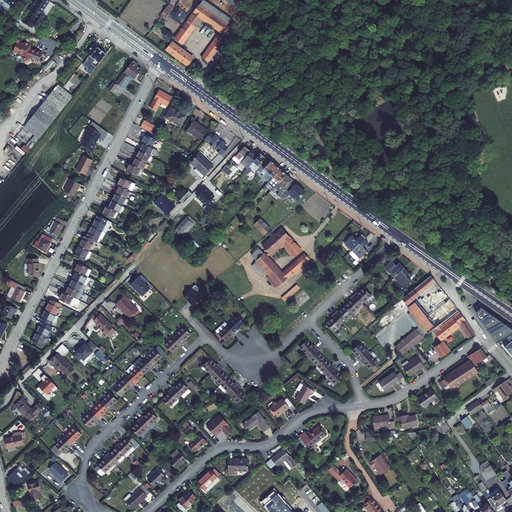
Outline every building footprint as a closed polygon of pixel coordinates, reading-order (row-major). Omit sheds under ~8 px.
[(8,10),(15,0),(0,0),(0,1),(3,4),(3,6),(8,10)] [(32,27),(50,0),(49,0),(36,0),(23,20),(25,22),(32,27)] [(231,20),(203,0),(202,0),(200,5),(227,24),(231,20)] [(161,14),(166,18),(174,8),(169,4),(161,14)] [(178,34),(175,39),(182,44),(201,18),(222,33),(222,32),(225,34),(230,27),(227,25),(227,24),(200,5),(178,34)] [(208,62),(224,40),(218,36),(202,58),(208,62)] [(43,61),(46,51),(39,48),(39,49),(35,48),(34,45),(24,42),(22,39),(19,41),(21,44),(19,51),(23,52),(27,53),(29,55),(28,56),(30,59),(31,59),(33,58),(33,57),(36,56),(40,57),(39,60),(43,61)] [(188,65),(193,57),(172,42),(167,50),(188,65)] [(100,63),(107,54),(94,44),(87,53),(91,56),(87,60),(87,59),(83,64),(88,68),(85,71),(90,75),(96,67),(92,64),(95,60),(100,63)] [(138,64),(133,61),(116,83),(118,84),(125,89),(133,79),(134,80),(142,69),(137,65),(138,64)] [(49,73),(57,64),(54,62),(46,70),(49,73)] [(112,93),(118,84),(116,83),(114,81),(108,90),(112,93)] [(66,105),(73,96),(58,84),(51,93),(66,105)] [(167,107),(172,97),(159,90),(150,108),(156,111),(160,103),(167,107)] [(66,105),(51,93),(28,122),(43,134),(66,105)] [(177,125),(181,127),(186,117),(179,113),(179,112),(170,108),(165,118),(177,124),(177,125)] [(144,120),(141,127),(153,134),(157,127),(144,120)] [(200,139),(206,130),(200,126),(198,125),(198,124),(194,121),(187,130),(200,139)] [(39,139),(43,134),(28,122),(24,127),(35,136),(39,139)] [(103,142),(108,133),(93,122),(84,138),(85,139),(82,144),(91,152),(96,144),(95,143),(96,142),(97,142),(99,139),(103,142)] [(211,133),(205,140),(208,143),(210,140),(213,144),(211,146),(215,149),(217,147),(220,150),(218,153),(222,155),(228,149),(225,146),(227,144),(223,140),(222,141),(219,139),(220,137),(216,134),(214,136),(211,133)] [(144,143),(152,147),(155,141),(156,140),(146,134),(142,142),(144,143)] [(26,146),(30,150),(39,139),(35,136),(26,146)] [(140,150),(150,155),(154,149),(154,148),(152,147),(144,143),(140,150)] [(24,145),(21,149),(27,154),(30,150),(26,146),(24,145)] [(235,157),(235,156),(232,159),(238,165),(240,163),(251,151),(244,147),(235,157)] [(137,157),(147,162),(147,161),(150,155),(140,150),(137,157)] [(258,157),(251,151),(240,163),(247,169),(249,167),(258,157)] [(213,167),(199,153),(190,162),(196,168),(194,171),(202,178),(204,175),(204,176),(213,167)] [(267,160),(261,154),(258,157),(249,167),(256,173),(262,166),(267,160)] [(91,160),(81,156),(75,171),(85,175),(88,169),(87,168),(91,160)] [(143,170),(146,164),(147,162),(137,157),(133,164),(141,169),(143,170)] [(271,161),(270,162),(267,160),(262,166),(256,173),(258,175),(259,174),(268,183),(280,170),(271,161)] [(137,176),(138,175),(141,169),(133,164),(131,163),(127,171),(137,176)] [(232,172),(226,165),(222,169),(229,176),(232,172)] [(274,187),(286,175),(280,170),(268,183),(265,186),(271,191),(274,187)] [(286,190),(294,182),(286,175),(274,187),(279,192),(277,195),(279,197),(286,190)] [(120,185),(132,191),(135,184),(122,177),(118,184),(120,185)] [(70,179),(64,191),(74,197),(76,192),(76,191),(77,189),(78,189),(81,185),(70,179)] [(298,201),(306,192),(294,182),(286,190),(291,195),(288,198),(287,197),(284,201),(287,204),(290,200),(295,204),(298,200),(298,201)] [(132,191),(120,185),(117,192),(129,198),(133,191),(132,191)] [(196,195),(206,205),(214,196),(205,187),(196,195)] [(189,191),(180,200),(183,204),(192,194),(189,191)] [(129,198),(117,192),(113,199),(125,206),(129,198)] [(167,215),(175,207),(162,194),(154,202),(167,215)] [(125,206),(113,199),(109,207),(117,211),(119,212),(121,213),(125,206)] [(113,219),(113,217),(117,211),(109,207),(107,206),(103,214),(113,219)] [(108,220),(98,215),(93,225),(102,230),(108,220)] [(194,225),(196,223),(188,216),(176,229),(177,229),(176,231),(180,235),(182,234),(184,235),(194,225)] [(63,222),(64,221),(57,218),(55,222),(54,221),(50,228),(48,226),(46,230),(57,236),(63,226),(62,225),(63,222)] [(264,236),(271,229),(260,218),(254,225),(264,236)] [(102,230),(93,225),(88,236),(95,240),(100,242),(101,239),(102,240),(105,233),(102,232),(102,230)] [(304,265),(310,260),(304,254),(283,274),(268,258),(285,243),(296,256),(302,251),(282,228),(263,245),(268,251),(264,254),(259,248),(251,255),(256,261),(255,261),(256,262),(264,271),(268,275),(277,285),(279,287),(290,276),(293,278),(305,267),(304,265)] [(52,240),(44,235),(40,243),(38,241),(37,241),(33,246),(46,253),(52,240)] [(90,250),(95,240),(88,236),(86,235),(80,245),(90,250)] [(352,251),(364,239),(361,235),(356,240),(352,236),(344,243),(352,251)] [(363,247),(368,243),(364,239),(352,251),(359,259),(367,252),(363,247)] [(132,255),(135,258),(149,243),(146,240),(132,255)] [(75,256),(84,261),(90,250),(80,245),(75,256)] [(40,263),(39,263),(39,259),(28,259),(27,263),(29,263),(29,276),(39,276),(40,263)] [(393,278),(404,268),(399,263),(396,265),(392,261),(383,268),(386,271),(387,271),(393,278)] [(264,271),(256,262),(250,267),(259,276),(264,271)] [(89,269),(78,263),(75,270),(77,271),(85,275),(89,269)] [(406,276),(409,273),(404,268),(393,278),(401,285),(400,286),(403,289),(411,281),(406,276)] [(85,275),(77,271),(74,278),(87,285),(90,278),(85,275)] [(274,288),(277,285),(268,275),(265,278),(274,288)] [(131,284),(143,296),(151,288),(138,276),(131,284)] [(435,282),(430,276),(402,299),(407,305),(435,282)] [(87,285),(74,278),(70,286),(83,292),(87,285)] [(25,288),(16,283),(13,288),(12,287),(8,295),(8,297),(9,297),(19,302),(25,292),(23,291),(25,288)] [(283,296),(281,298),(284,301),(299,288),(296,285),(283,296)] [(83,292),(70,286),(66,293),(76,298),(79,299),(83,292)] [(184,296),(194,306),(202,298),(192,288),(184,296)] [(357,294),(356,293),(353,296),(362,305),(371,295),(364,288),(357,294)] [(66,293),(63,292),(59,300),(72,306),(76,298),(66,293)] [(130,302),(124,296),(116,305),(122,311),(122,310),(131,318),(138,310),(130,302)] [(362,305),(353,296),(350,299),(351,300),(345,306),(352,313),(362,305)] [(61,304),(51,299),(46,309),(56,314),(61,304)] [(374,336),(403,313),(400,310),(404,307),(400,302),(368,328),(374,336)] [(16,312),(17,309),(7,303),(2,313),(11,318),(15,311),(16,312)] [(435,329),(437,326),(434,323),(432,325),(414,303),(407,308),(410,312),(420,324),(428,334),(435,329)] [(335,314),(343,322),(352,313),(345,306),(338,312),(337,311),(335,314)] [(511,328),(481,306),(475,310),(477,313),(481,321),(482,320),(489,332),(490,332),(496,342),(502,339),(503,340),(503,341),(500,343),(511,356),(511,328)] [(456,307),(434,323),(437,326),(442,323),(458,311),(456,307)] [(56,314),(46,309),(40,320),(43,321),(50,325),(56,314)] [(409,314),(418,326),(420,324),(410,312),(409,314)] [(461,326),(468,338),(474,335),(465,321),(459,312),(443,325),(442,323),(437,326),(435,329),(436,330),(434,332),(441,341),(461,326)] [(96,325),(106,335),(113,327),(100,314),(93,321),(97,324),(96,325)] [(326,324),(333,331),(343,322),(335,314),(331,317),(332,318),(326,324)] [(418,326),(409,314),(408,314),(417,326),(418,326)] [(245,323),(237,315),(228,324),(236,333),(239,330),(238,329),(245,323)] [(50,325),(43,321),(37,332),(47,336),(52,326),(50,325)] [(228,324),(225,321),(219,327),(222,329),(228,324)] [(236,333),(228,324),(222,329),(219,327),(215,331),(225,342),(232,335),(233,336),(236,333)] [(191,335),(183,326),(174,335),(183,345),(186,342),(185,341),(191,335)] [(398,345),(404,353),(423,338),(416,330),(404,339),(405,340),(402,343),(401,342),(398,345)] [(47,336),(37,332),(32,342),(41,347),(47,336)] [(183,345),(174,335),(164,345),(172,353),(179,346),(180,348),(183,345)] [(74,355),(81,362),(83,359),(86,361),(94,353),(94,352),(98,348),(91,340),(86,345),(84,343),(81,346),(79,348),(76,351),(77,352),(74,355)] [(308,357),(317,348),(313,345),(313,346),(307,340),(299,347),(308,357)] [(442,358),(450,352),(442,341),(434,347),(442,358)] [(360,361),(369,352),(360,343),(352,351),(359,357),(357,358),(360,361)] [(402,355),(404,353),(398,345),(395,347),(402,355)] [(99,349),(99,348),(94,353),(101,361),(103,359),(105,362),(108,360),(105,357),(106,356),(103,353),(99,349)] [(162,357),(154,348),(145,357),(154,367),(157,365),(155,363),(162,357)] [(317,348),(308,357),(317,366),(325,358),(319,352),(320,352),(317,348)] [(474,366),(486,357),(480,348),(468,356),(471,361),(474,366)] [(67,376),(75,369),(58,352),(49,361),(57,370),(59,368),(67,376)] [(370,370),(378,362),(369,352),(360,361),(363,364),(364,363),(370,370)] [(154,367),(145,357),(135,366),(144,375),(149,369),(151,371),(154,367)] [(409,377),(424,367),(417,357),(402,367),(409,377)] [(211,375),(221,367),(217,363),(216,364),(211,358),(202,366),(211,375)] [(325,358),(317,366),(326,376),(335,367),(332,364),(331,365),(325,358)] [(474,366),(471,361),(444,379),(438,383),(443,389),(448,385),(450,389),(477,371),(474,366)] [(144,375),(135,366),(126,375),(135,385),(138,382),(137,381),(144,375)] [(223,371),(224,370),(221,367),(211,375),(220,384),(228,377),(223,371)] [(335,367),(326,376),(335,386),(343,377),(337,371),(338,370),(335,367)] [(397,383),(398,384),(401,382),(394,372),(379,383),(385,391),(397,383)] [(38,386),(47,395),(52,390),(54,392),(58,388),(44,374),(41,378),(43,380),(38,386)] [(135,385),(126,375),(116,385),(124,393),(131,387),(132,388),(135,385)] [(235,381),(233,382),(228,377),(220,384),(229,394),(238,385),(235,381)] [(174,387),(173,386),(170,388),(180,398),(189,389),(181,380),(174,387)] [(510,388),(505,381),(493,390),(493,391),(501,401),(511,392),(511,387),(510,388)] [(242,391),(243,390),(238,385),(229,394),(238,404),(247,396),(242,391)] [(311,393),(313,395),(314,392),(304,385),(303,385),(295,399),(304,404),(311,393)] [(180,398),(170,388),(167,392),(168,393),(162,399),(170,407),(180,398)] [(436,403),(439,400),(432,389),(417,400),(422,408),(433,400),(436,403)] [(118,400),(109,392),(100,401),(108,409),(109,411),(112,408),(111,407),(118,400)] [(23,398),(15,406),(30,421),(43,408),(39,403),(31,410),(25,403),(27,402),(23,398)] [(284,409),(285,410),(289,407),(282,398),(276,402),(275,401),(273,403),(273,405),(270,407),(276,415),(284,409)] [(495,411),(487,400),(480,405),(483,408),(488,416),(495,411)] [(108,409),(100,401),(91,410),(100,419),(103,417),(102,416),(108,409)] [(478,401),(466,409),(471,416),(483,408),(480,405),(478,401)] [(100,419),(91,410),(81,419),(89,428),(95,422),(96,423),(100,419)] [(143,416),(142,415),(140,418),(148,427),(158,418),(150,410),(143,416)] [(257,424),(263,432),(270,428),(259,412),(242,424),(247,431),(257,424)] [(228,425),(228,424),(219,415),(206,427),(216,436),(222,430),(227,435),(232,430),(228,425)] [(389,415),(373,417),(374,429),(390,427),(390,422),(389,415)] [(401,429),(418,425),(416,415),(408,417),(408,415),(398,417),(401,429)] [(466,415),(460,420),(466,428),(472,424),(466,415)] [(148,427),(140,418),(136,421),(137,422),(131,428),(139,437),(148,427)] [(451,432),(443,419),(438,423),(446,435),(451,432)] [(188,433),(193,429),(189,425),(184,429),(188,433)] [(82,434),(74,426),(65,435),(74,445),(76,442),(75,441),(82,434)] [(305,432),(299,436),(309,448),(325,435),(318,426),(307,435),(305,432)] [(24,445),(21,432),(13,434),(14,437),(5,438),(6,448),(24,445)] [(116,446),(124,455),(134,446),(135,447),(138,443),(128,433),(125,436),(125,437),(119,444),(118,443),(115,445),(116,446)] [(195,452),(206,442),(199,434),(188,445),(195,452)] [(74,445),(65,435),(55,445),(63,453),(69,447),(70,448),(74,445)] [(55,445),(51,450),(58,457),(63,453),(55,445)] [(106,454),(115,464),(124,455),(116,446),(110,453),(109,452),(106,454)] [(180,446),(176,449),(186,460),(190,457),(180,446)] [(283,448),(271,458),(277,466),(283,462),(285,461),(291,468),(296,464),(283,448)] [(180,464),(181,465),(186,460),(176,449),(171,455),(174,458),(170,462),(176,468),(180,464)] [(150,453),(147,455),(156,464),(159,461),(150,453)] [(115,464),(106,454),(103,457),(104,459),(97,465),(101,469),(105,473),(115,464)] [(389,468),(380,455),(369,463),(373,468),(374,467),(380,475),(389,468)] [(511,472),(501,456),(498,458),(504,466),(511,478),(511,472)] [(271,458),(266,462),(271,468),(275,464),(271,458)] [(248,459),(228,459),(228,466),(228,474),(236,474),(236,470),(248,471),(248,459)] [(291,468),(285,461),(283,462),(289,470),(291,468)] [(481,473),(486,481),(496,474),(487,461),(480,465),(481,473)] [(62,481),(68,475),(56,463),(49,469),(62,481)] [(507,491),(511,497),(511,496),(511,483),(511,484),(510,481),(511,479),(511,478),(504,466),(502,468),(504,471),(502,473),(507,480),(502,483),(507,491)] [(211,470),(216,475),(219,472),(214,467),(211,470)] [(23,471),(21,473),(17,468),(7,477),(17,486),(21,482),(22,482),(28,476),(23,471)] [(160,481),(161,483),(166,478),(158,469),(147,479),(154,486),(160,481)] [(220,479),(210,469),(196,482),(204,490),(213,482),(215,483),(220,479)] [(341,473),(339,471),(333,476),(338,482),(341,479),(350,488),(357,481),(346,469),(341,473)] [(131,472),(128,475),(133,481),(136,478),(131,472)] [(478,478),(477,476),(473,479),(494,510),(507,501),(497,488),(489,494),(481,483),(479,484),(476,479),(478,478)] [(39,491),(41,491),(39,481),(28,484),(32,499),(40,497),(39,491)] [(140,488),(147,496),(151,493),(148,489),(144,485),(144,484),(140,488)] [(126,501),(133,509),(147,496),(140,488),(132,496),(126,501)] [(196,497),(189,489),(186,492),(178,501),(179,502),(185,508),(186,509),(195,501),(193,500),(196,497)] [(274,490),(261,501),(264,505),(262,506),(267,511),(294,511),(292,511),(291,511),(286,504),(287,503),(278,492),(277,494),(274,490)] [(466,495),(475,507),(478,505),(473,498),(469,492),(466,495)] [(368,495),(361,500),(365,504),(364,505),(369,511),(382,511),(372,498),(371,499),(368,495)] [(482,511),(491,511),(493,511),(486,502),(483,505),(477,495),(473,498),(478,505),(481,510),(482,511)] [(455,502),(461,511),(470,511),(466,505),(463,501),(461,498),(455,502)] [(461,511),(455,502),(454,501),(451,503),(454,507),(454,508),(456,511),(461,511)] [(177,505),(182,511),(185,508),(179,502),(177,505)] [(322,511),(330,511),(322,502),(317,506),(322,511)]
